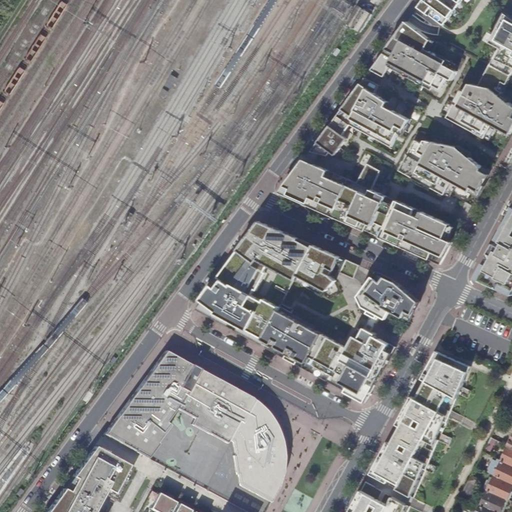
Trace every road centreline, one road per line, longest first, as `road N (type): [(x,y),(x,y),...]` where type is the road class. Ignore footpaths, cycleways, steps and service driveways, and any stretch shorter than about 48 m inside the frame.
road 1 (residential): [(257,196),(402,0)]
road 2 (residential): [(24,511),(168,316)]
road 3 (residential): [(374,429),(168,316)]
road 4 (residential): [(257,196),(452,285)]
road 5 (residential): [(452,285),(374,429)]
road 6 (residential): [(168,316),(257,196)]
road 7 (residential): [(511,175),(452,285)]
